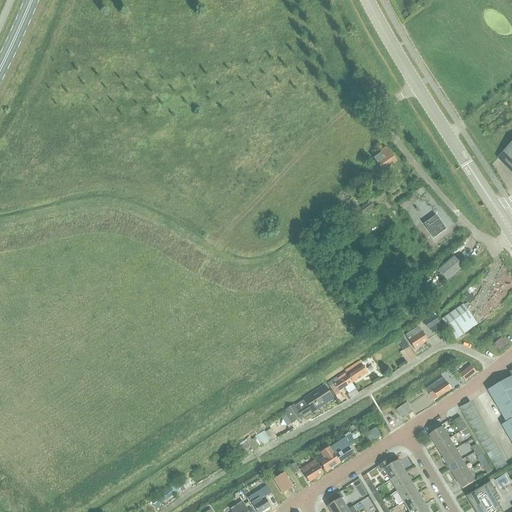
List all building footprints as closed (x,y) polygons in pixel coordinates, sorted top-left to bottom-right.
[(511,144),(498,159),(511,172),(511,144)] [(382,172),(395,162),(384,147),(377,153),(378,154),(372,159),(382,172)] [(346,215),(358,207),(351,198),(340,205),(346,215)] [(370,202),(358,210),(363,216),(374,208),(370,202)] [(436,216),(424,224),(433,238),(446,230),(436,216)] [(453,257),(437,271),(447,281),(462,268),(453,257)] [(466,293),(461,299),(466,304),(472,298),(466,293)] [(455,338),(474,324),(461,306),(442,321),(455,338)] [(429,330),(439,324),(436,318),(426,325),(429,330)] [(414,350),(427,341),(419,328),(406,336),(414,350)] [(402,337),(397,340),(397,341),(403,351),(409,348),(403,337),(402,337)] [(499,349),(504,345),(499,339),(494,344),(499,349)] [(346,375),(351,383),(367,373),(359,362),(343,372),(346,375)] [(464,381),(476,372),(471,366),(459,375),(464,381)] [(336,377),(327,383),(335,394),(336,393),(338,392),(351,383),(346,375),(343,372),(336,377)] [(511,377),(488,391),(507,424),(511,420),(511,377)] [(451,389),(446,382),(446,383),(443,378),(437,382),(426,389),(434,401),(451,389)] [(286,413),(281,416),(287,426),(292,423),(302,417),(302,416),(311,410),(312,412),(332,399),(324,386),(304,399),(304,400),(295,406),(294,405),(284,411),(286,413)] [(470,402),(459,408),(463,413),(473,407),(470,402)] [(401,407),(407,415),(412,411),(407,403),(401,407)] [(396,410),(402,419),(407,415),(401,407),(396,410)] [(473,407),(463,413),(466,419),(476,412),(473,407)] [(476,412),(466,419),(469,424),(479,418),(476,412)] [(462,432),(466,429),(460,418),(453,422),(460,433),(462,432)] [(479,418),(469,424),(472,429),(482,423),(479,418)] [(511,420),(507,424),(503,426),(511,442),(511,420)] [(482,423),(472,429),(475,434),(485,428),(482,423)] [(380,436),(375,428),(365,435),(370,442),(380,436)] [(437,447),(450,439),(443,428),(430,436),(437,447)] [(485,428),(475,434),(478,439),(488,433),(485,428)] [(357,432),(350,436),(353,441),(360,437),(357,432)] [(336,443),(338,446),(330,451),(338,463),(352,454),(347,447),(349,446),(348,444),(352,441),(347,433),(342,436),(343,439),(336,443)] [(488,433),(478,439),(481,444),(491,438),(488,433)] [(250,447),(252,450),(259,446),(254,438),(252,439),(249,436),(242,442),(246,450),(250,447)] [(491,438),(481,444),(484,449),(494,443),(491,438)] [(450,439),(437,447),(443,457),(456,449),(450,439)] [(494,443),(484,449),(487,455),(497,448),(494,443)] [(497,448),(487,455),(490,460),(500,454),(497,448)] [(322,459),(319,461),(326,471),(338,463),(330,451),(329,449),(320,454),(322,459)] [(463,460),(456,449),(443,457),(449,468),(463,460)] [(500,454),(490,460),(493,465),(504,459),(500,454)] [(391,481),(406,472),(399,461),(394,464),(391,459),(378,467),(384,477),(388,476),(391,481)] [(504,459),(493,465),(496,470),(507,464),(504,459)] [(308,482),(321,473),(313,460),(300,469),(308,482)] [(469,470),(463,460),(449,468),(456,479),(469,470)] [(299,471),(295,463),(289,466),(294,474),(299,471)] [(507,464),(496,470),(499,474),(509,468),(507,464)] [(469,470),(456,479),(462,490),(476,482),(469,470)] [(406,472),(391,481),(397,492),(413,483),(406,472)] [(284,473),(273,479),(281,493),(292,486),(284,473)] [(376,490),(371,481),(367,484),(372,492),(376,490)] [(397,492),(392,495),(399,506),(404,503),(419,493),(413,483),(397,492)] [(503,511),(495,497),(499,495),(491,483),(467,497),(475,511),(503,511)] [(174,495),(170,489),(150,502),(155,510),(160,507),(159,505),(174,495)] [(255,500),(251,503),(256,511),(260,511),(269,506),(262,496),(260,492),(253,497),(255,500)] [(331,511),(344,511),(349,510),(342,499),(344,498),(340,492),(328,500),(331,505),(328,507),(331,511)] [(383,501),(378,492),(373,495),(378,503),(383,501)] [(412,511),(426,504),(419,493),(404,503),(409,511),(412,511)] [(247,511),(241,503),(230,510),(231,511),(247,511)] [(388,511),(389,511),(384,503),(380,505),(383,511),(388,511)]
